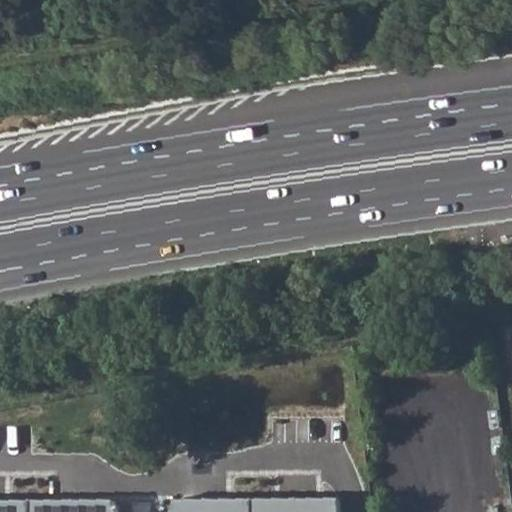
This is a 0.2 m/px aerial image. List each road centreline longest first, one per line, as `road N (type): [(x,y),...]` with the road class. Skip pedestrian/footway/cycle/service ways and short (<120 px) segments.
road 1 (motorway): [(511,123),(0,205)]
road 2 (motorway): [(75,235),(511,167)]
